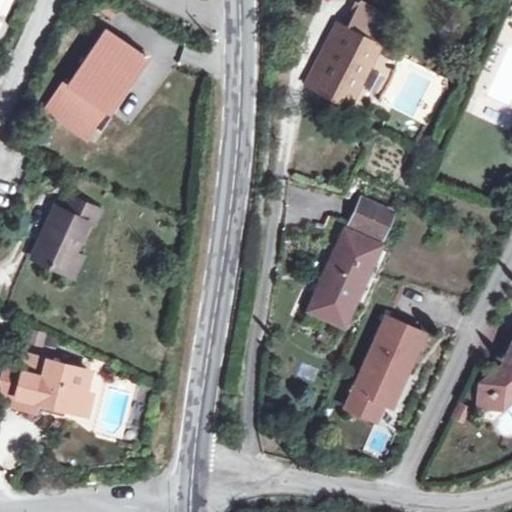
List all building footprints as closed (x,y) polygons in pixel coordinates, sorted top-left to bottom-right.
[(337,42),(316,85),(350,102),(372,58),(369,57),(390,18),(360,3),(349,26),(340,43),(337,42)] [(120,13),(108,30),(125,42),(137,24),(120,13)] [(307,81),(316,85),(337,42),(340,43),(349,26),(338,20),(307,81)] [(125,42),(108,30),(72,81),(69,79),(48,110),(64,121),(71,110),(97,127),(110,107),(107,105),(142,54),(125,42)] [(90,138),(97,127),(71,110),(64,121),(90,138)] [(67,271),(76,251),(91,220),(96,223),(103,208),(70,193),(64,208),(58,206),(35,256),(67,271)] [(430,212),(436,198),(428,194),(421,208),(430,212)] [(363,198),(352,221),(385,235),(395,213),(363,198)] [(352,221),(349,228),(381,243),(385,235),(352,221)] [(381,243),(349,228),(312,310),(344,325),(381,243)] [(86,255),(76,251),(67,271),(76,276),(86,255)] [(403,366),(410,370),(427,332),(389,316),(356,389),(386,402),(403,366)] [(483,382),(505,406),(511,399),(511,342),(502,365),(483,382)] [(92,372),(30,357),(25,375),(20,399),(18,409),(38,413),(40,404),(82,413),(92,372)] [(395,406),(410,370),(403,366),(386,402),(395,406)] [(25,375),(7,371),(2,394),(20,399),(25,375)] [(479,408),(505,406),(483,382),(480,398),(479,408)] [(458,404),(451,421),(464,426),(471,409),(458,404)]
